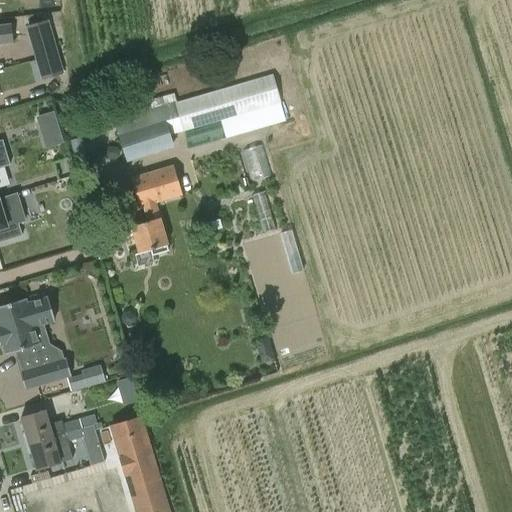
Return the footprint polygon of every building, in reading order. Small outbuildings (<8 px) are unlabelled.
[(48,20),(25,27),(30,43),(53,37),(48,20)] [(10,24),(0,25),(0,44),(13,43),(10,24)] [(58,53),(35,60),(40,79),(63,72),(58,53)] [(114,121),(127,162),(173,147),(170,136),(184,132),(184,131),(281,103),(272,74),(175,102),(173,93),(139,104),(142,113),(114,121)] [(56,124),(52,111),(37,116),(41,129),(56,124)] [(69,141),(73,154),(83,151),(79,138),(69,141)] [(0,167),(9,165),(2,140),(0,140),(0,167)] [(114,159),(118,156),(118,150),(115,146),(109,146),(105,150),(105,155),(109,159),(114,159)] [(167,245),(156,207),(155,203),(182,195),(173,166),(131,178),(139,207),(143,206),(148,222),(131,227),(139,254),(150,251),(152,255),(168,251),(166,245),(167,245)] [(0,242),(21,236),(18,224),(25,221),(17,193),(0,198),(0,242)] [(0,344),(2,344),(6,355),(22,349),(23,355),(18,356),(23,372),(19,373),(24,389),(70,375),(65,359),(44,366),(33,327),(54,321),(47,298),(26,304),(24,299),(7,304),(6,301),(0,302),(0,344)] [(124,316),(122,319),(123,323),(127,326),(131,326),(134,322),(133,318),(128,315),(124,316)] [(85,387),(104,382),(100,366),(81,372),(85,387)] [(122,380),(128,388),(134,384),(128,376),(122,380)] [(21,417),(29,443),(65,432),(81,427),(82,428),(93,425),(97,424),(94,415),(79,419),(62,423),(61,421),(50,424),(45,410),(21,417)] [(109,426),(135,511),(169,511),(141,417),(109,426)] [(65,432),(29,443),(37,469),(72,459),(67,442),(85,437),(84,436),(96,432),(93,425),(82,428),(81,427),(65,432)] [(87,464),(106,459),(102,446),(84,451),(87,464)]
